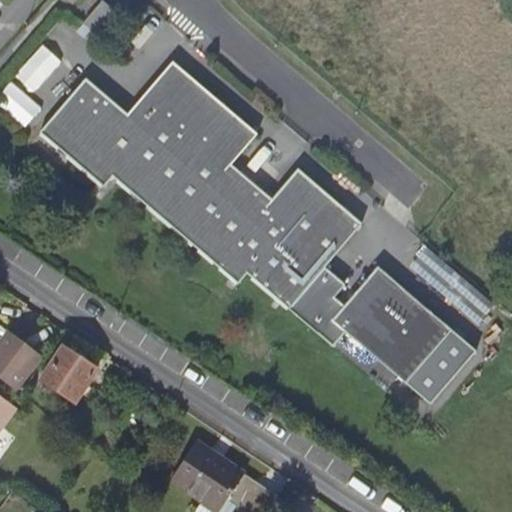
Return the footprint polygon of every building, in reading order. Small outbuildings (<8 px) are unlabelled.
[(95,34),(114,12),(103,3),(85,24),(95,34)] [(45,42),(17,72),(36,90),(64,60),(45,42)] [(163,75),(128,116),(86,80),(40,135),(104,189),(113,179),(238,286),(249,274),(290,310),(316,280),(333,295),(343,284),(325,269),(362,226),(298,171),(267,208),(226,173),(258,136),(189,77),(182,85),(172,77),(169,80),(163,75)] [(492,305),(426,250),(410,269),(476,325),(492,305)] [(355,295),(354,294),(345,305),(346,306),(332,322),(347,335),(406,385),(452,332),(378,269),(355,295)] [(316,280),(290,310),(335,350),(347,335),(332,322),(346,306),(345,305),(344,307),(332,297),(333,295),(316,280)] [(356,293),(344,283),(343,284),(333,295),(332,297),(344,307),(345,305),(354,294),(356,293)] [(0,379),(21,395),(46,360),(11,334),(9,337),(0,330),(0,379)] [(478,354),(452,332),(406,385),(433,408),(478,354)] [(46,381),(68,397),(79,405),(102,371),(69,349),(46,381)] [(0,405),(15,417),(20,410),(0,394),(0,405)] [(0,436),(15,417),(0,405),(0,436)] [(235,508),(251,483),(252,483),(241,476),(243,474),(196,441),(170,480),(217,511),(224,500),(235,508)] [(242,511),(266,511),(275,500),(251,483),(235,508),(242,511)] [(275,500),(266,511),(301,511),(278,496),(275,500)]
